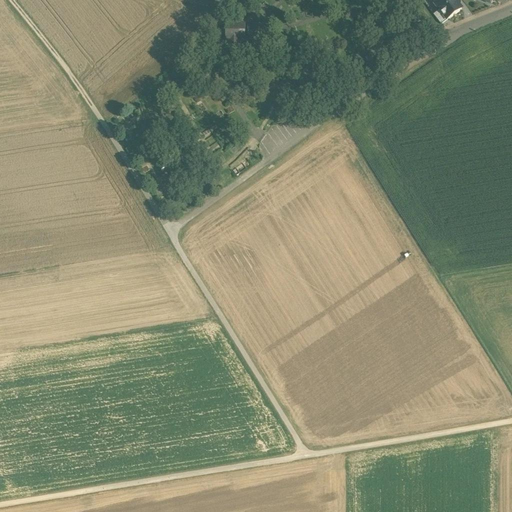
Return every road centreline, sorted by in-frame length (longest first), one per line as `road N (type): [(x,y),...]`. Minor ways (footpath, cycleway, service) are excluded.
road 1 (track): [(0,507),(308,456)]
road 2 (residential): [(511,13),(446,42),(269,163)]
road 3 (track): [(169,231),(94,107),(12,0)]
road 4 (track): [(308,456),(169,231)]
road 5 (track): [(308,456),(511,421)]
road 6 (track): [(169,231),(269,163)]
